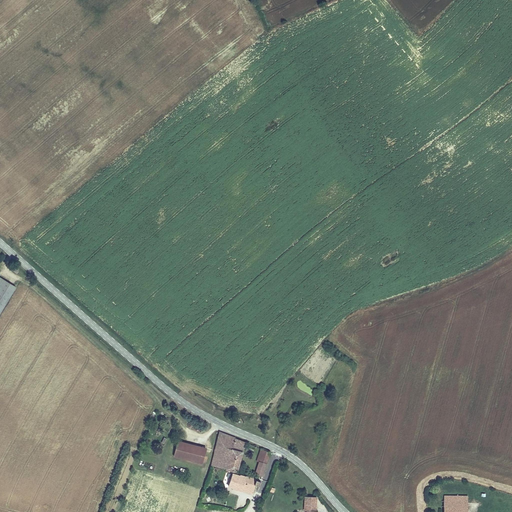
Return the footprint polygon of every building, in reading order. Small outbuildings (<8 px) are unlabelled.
[(0,276),(0,312),(16,286),(0,276)] [(225,432),(220,430),(216,446),(222,448),(225,432)] [(216,446),(211,464),(237,473),(237,471),(245,441),(225,432),(222,448),(216,446)] [(204,447),(177,442),(173,456),(201,462),(204,447)] [(265,466),(270,452),(261,448),(257,463),(259,464),(265,466)] [(261,479),(265,466),(259,464),(255,477),(261,479)] [(241,478),(231,475),(227,487),(251,495),(254,486),(257,488),(259,482),(242,476),(241,478)] [(303,509),(305,509),(314,510),(316,497),(304,496),(303,509)] [(458,511),(459,505),(453,505),(453,499),(444,499),(443,511),(458,511)]
